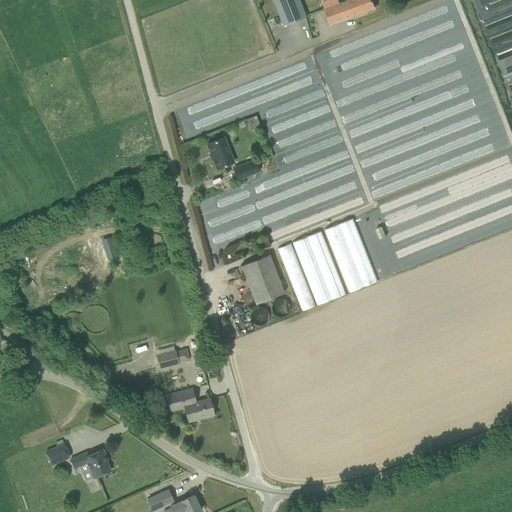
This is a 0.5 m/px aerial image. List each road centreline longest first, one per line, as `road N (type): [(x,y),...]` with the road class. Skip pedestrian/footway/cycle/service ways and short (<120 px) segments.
road 1 (unclassified): [(267,492),(255,473),(127,0)]
road 2 (unclassified): [(267,492),(184,457),(79,386),(38,371)]
road 3 (unclassified): [(267,492),(367,481),(511,426)]
